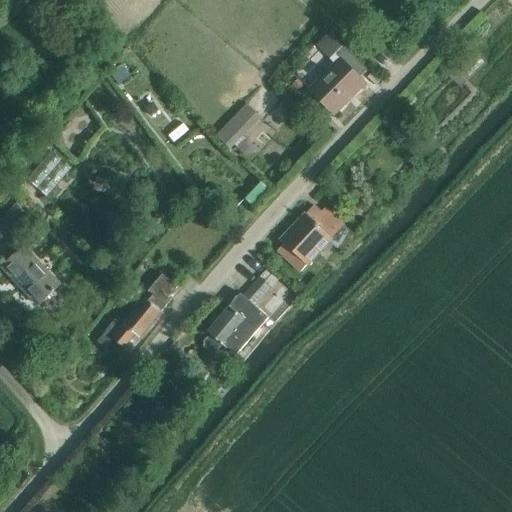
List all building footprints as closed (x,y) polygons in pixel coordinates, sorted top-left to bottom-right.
[(333,54),(341,46),(329,33),(320,42),(333,54)] [(334,114),(364,82),(358,77),(366,69),(341,46),(333,54),(339,60),(310,91),(334,114)] [(467,73),(480,59),(472,51),(458,64),(467,73)] [(122,68),(111,76),(119,87),(130,79),(122,68)] [(291,118),(297,107),(285,100),(279,111),(291,118)] [(172,102),(168,105),(173,111),(177,108),(172,102)] [(152,115),(159,110),(155,105),(150,104),(146,108),(152,115)] [(259,117),(246,104),(216,136),(228,148),(259,117)] [(0,220),(13,234),(31,218),(18,203),(0,219),(0,220)] [(340,229),(328,218),(314,205),(293,227),(292,227),(280,240),(283,244),(277,250),(300,272),(340,229)] [(60,285),(24,246),(2,267),(15,281),(17,279),(39,302),(37,304),(38,305),(60,285)] [(156,297),(151,304),(144,299),(128,318),(123,324),(116,320),(98,342),(106,348),(114,338),(124,347),(135,334),(139,337),(171,299),(168,297),(177,286),(162,274),(148,291),(156,297)] [(236,354),(268,317),(240,294),(208,331),(236,354)] [(151,376),(134,393),(141,401),(131,411),(137,418),(143,412),(148,417),(176,388),(165,377),(158,384),(151,376)]
